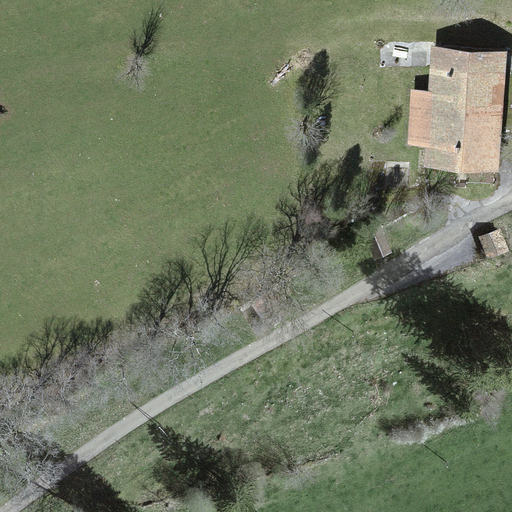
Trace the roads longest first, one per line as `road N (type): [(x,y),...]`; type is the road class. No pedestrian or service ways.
road 1 (unclassified): [(7,511),(117,428),(511,201)]
road 2 (track): [(276,41),(422,29),(511,37)]
